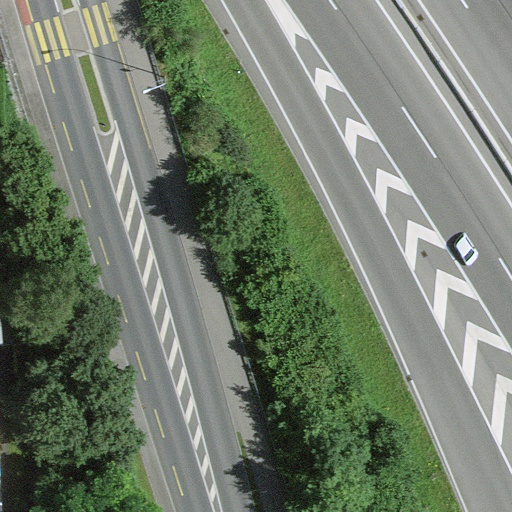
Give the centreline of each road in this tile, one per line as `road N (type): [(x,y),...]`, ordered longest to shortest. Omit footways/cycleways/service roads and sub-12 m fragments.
road 1 (motorway): [(242,0),(347,184),(498,511)]
road 2 (primary): [(219,511),(66,0)]
road 3 (motorway): [(329,0),(511,289)]
